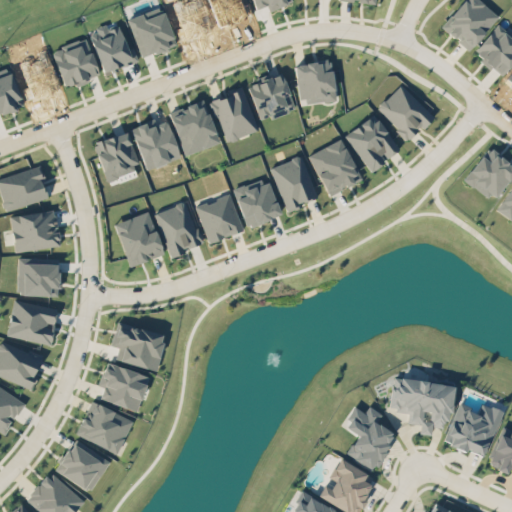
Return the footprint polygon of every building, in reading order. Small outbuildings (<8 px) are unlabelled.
[(251,0),(255,8),(266,4),(268,10),(291,1),(290,0),(251,0)] [(468,49),(497,15),(479,0),(461,0),(440,26),(468,49)] [(127,18),(140,57),(174,45),(161,6),(127,18)] [(511,61),(511,33),(498,21),(472,51),(501,75),(511,61)] [(63,87),(88,80),(87,76),(97,73),(86,38),(51,48),(63,87)] [(298,103),(334,98),(329,58),(293,63),(298,103)] [(8,66),(0,68),(0,112),(22,105),(8,66)] [(293,109),(281,71),(246,83),(258,118),(269,115),(269,117),(293,109)] [(407,138),(420,125),(422,128),(434,116),(399,83),(375,108),(407,138)] [(257,129),(240,84),(226,89),(228,93),(210,100),(225,141),(257,129)] [(218,142),(202,99),(168,112),(183,154),(218,142)] [(385,161),(383,158),(398,149),(374,113),(344,133),(369,172),(385,161)] [(166,119),(155,123),(153,118),(130,127),(145,169),(179,156),(166,119)] [(139,167),(126,130),(92,142),(105,179),(139,167)] [(308,152),(326,194),(359,179),(341,138),(308,152)] [(490,200),(511,172),(511,165),(487,146),(463,178),(490,200)] [(285,211),(301,205),(300,201),(315,196),(301,155),(269,166),(285,211)] [(47,197),(42,180),(44,179),(39,164),(0,175),(0,196),(4,210),(47,197)] [(232,188),(246,226),(280,214),(266,176),(232,188)] [(511,182),(495,210),(511,220),(511,182)] [(207,241),(242,229),(229,193),(194,205),(207,241)] [(153,212),(169,257),(185,251),(184,248),(200,242),(185,200),(153,212)] [(10,214),(13,250),(58,246),(54,209),(10,214)] [(128,265),(162,253),(147,210),(113,222),(128,265)] [(57,257),(16,256),(15,293),(56,294),(57,257)] [(56,308),(13,299),(5,334),(49,343),(56,308)] [(163,333),(116,321),(110,344),(117,346),(114,359),(154,369),(163,333)] [(0,375),(31,388),(37,374),(35,373),(41,355),(0,339),(0,375)] [(147,375),(105,361),(97,384),(103,386),(99,398),(136,410),(147,375)] [(452,384),(392,375),(388,408),(409,411),(407,422),(419,424),(418,432),(430,434),(431,426),(446,428),(452,384)] [(0,430),(3,432),(11,419),(12,420),(24,401),(0,386),(0,430)] [(74,433),(116,453),(131,419),(89,400),(74,433)] [(501,410),(480,402),(477,410),(457,402),(443,440),(483,456),(501,410)] [(394,433),(375,421),(380,412),(368,405),(364,412),(354,406),(342,425),(356,434),(344,454),(371,470),(394,433)] [(511,470),(511,430),(501,426),(485,464),(506,472),(507,468),(511,470)] [(54,468),(87,491),(108,461),(75,437),(54,468)] [(316,494),(345,511),(355,511),(372,485),(364,480),(368,474),(339,457),(327,476),(334,480),(329,487),(323,484),(316,494)] [(24,498),(39,511),(72,511),(83,501),(50,470),(24,498)] [(342,511),(299,492),(291,510),(294,511),(342,511)] [(454,511),(455,511),(434,502),(429,511),(425,511),(424,511),(423,511),(454,511)] [(10,511),(28,511),(21,503),(10,511)]
